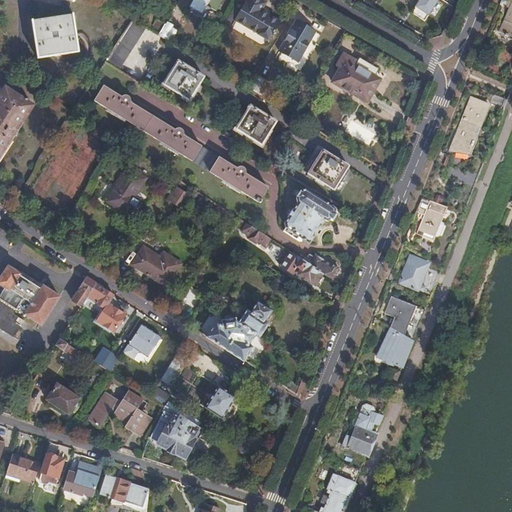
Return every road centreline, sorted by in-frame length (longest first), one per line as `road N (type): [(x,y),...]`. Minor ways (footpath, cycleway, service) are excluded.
road 1 (residential): [(352,511),(511,118)]
road 2 (residential): [(0,213),(315,411)]
road 3 (secondary): [(315,411),(443,102)]
road 4 (residential): [(278,503),(0,416)]
road 5 (secondary): [(431,61),(324,0)]
